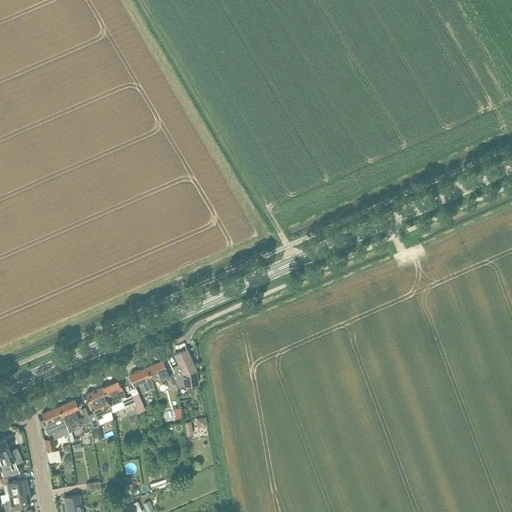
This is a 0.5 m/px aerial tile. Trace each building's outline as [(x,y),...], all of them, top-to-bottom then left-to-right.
[(176,364),(172,365),(175,372),(173,373),(179,387),(184,385),(199,384),(197,369),(187,348),(174,354),(179,363),(176,364)] [(168,357),(146,366),(152,381),(160,377),(161,379),(167,377),(171,388),(177,387),(177,385),(172,373),(174,372),(172,366),(168,357)] [(152,381),(146,366),(130,374),(134,383),(140,380),(144,391),(155,387),(152,381)] [(102,386),(111,405),(122,400),(128,415),(137,412),(135,401),(134,399),(132,394),(126,397),(125,395),(126,395),(123,388),(119,378),(102,386)] [(102,386),(86,393),(90,402),(91,405),(94,412),(89,414),(90,417),(91,420),(92,427),(100,426),(99,418),(103,416),(102,414),(112,409),(111,405),(102,386)] [(134,399),(140,396),(136,387),(130,390),(132,394),(134,399)] [(75,398),(58,405),(65,419),(64,419),(67,426),(69,431),(70,441),(74,440),(71,431),(81,428),(79,424),(81,423),(81,424),(91,420),(90,417),(85,407),(81,409),(84,416),(79,418),(74,409),(79,407),(75,398)] [(46,449),(56,447),(54,436),(52,436),(51,433),(67,426),(64,419),(65,419),(58,405),(42,413),(46,423),(44,424),(49,436),(44,437),(46,449)] [(203,414),(205,422),(212,421),(211,412),(203,414)] [(187,434),(193,433),(191,419),(184,420),(187,434)] [(11,452),(4,437),(0,439),(0,456),(3,455),(7,463),(14,460),(16,464),(23,461),(17,449),(11,452)] [(79,440),(80,448),(88,446),(87,439),(79,440)] [(48,452),(50,463),(61,461),(59,450),(48,452)] [(15,479),(14,474),(0,476),(0,479),(1,483),(7,481),(8,484),(6,484),(5,486),(6,493),(9,493),(28,489),(26,477),(15,479)] [(87,490),(101,487),(100,480),(86,483),(87,490)] [(6,511),(20,509),(19,503),(30,501),(28,489),(9,493),(11,498),(6,499),(4,501),(5,505),(6,511)] [(67,511),(82,511),(79,494),(64,497),(67,511)] [(113,511),(139,511),(142,511),(138,500),(132,503),(113,511)] [(147,511),(150,511),(154,510),(149,500),(143,503),(147,511)]
